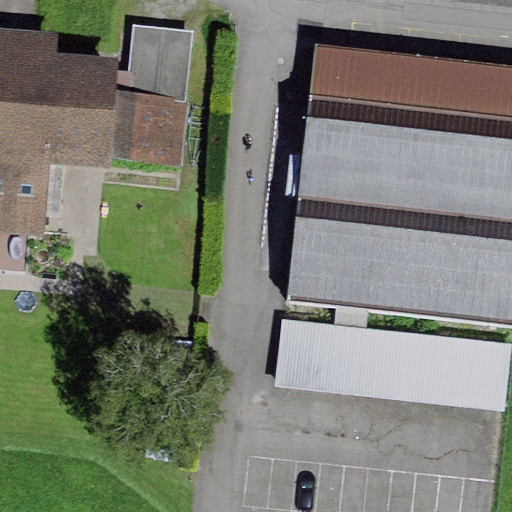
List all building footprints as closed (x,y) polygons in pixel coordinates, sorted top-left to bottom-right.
[(135,27),(129,93),(189,98),(195,32),(135,27)] [(56,37),(0,31),(0,235),(36,239),(45,157),(54,55),(56,37)] [(118,60),(54,55),(45,157),(183,170),(189,98),(129,93),(115,92),(118,60)] [(511,88),(321,68),(294,320),(511,343),(511,88)] [(510,351),(288,329),(281,395),(504,417),(510,351)]
